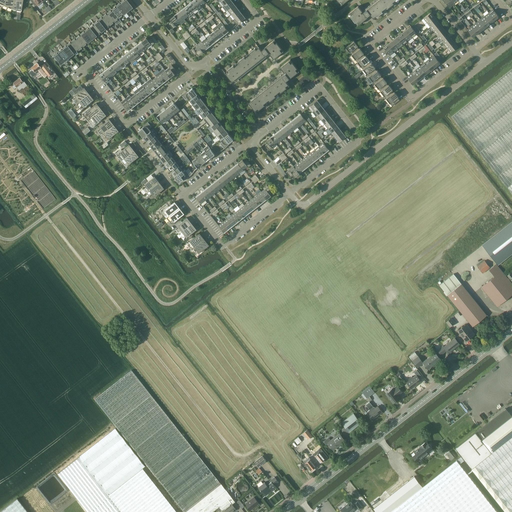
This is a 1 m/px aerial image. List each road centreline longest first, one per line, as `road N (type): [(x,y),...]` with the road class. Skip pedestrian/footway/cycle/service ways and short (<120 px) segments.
road 1 (track): [(45,215),(236,455),(264,447),(299,490)]
road 2 (secondary): [(283,511),(511,331)]
road 3 (unclassified): [(290,194),(306,204),(484,63)]
road 4 (residential): [(290,194),(224,245),(182,197)]
road 5 (residential): [(361,139),(318,89),(260,135)]
road 6 (residential): [(414,98),(371,46),(425,0)]
